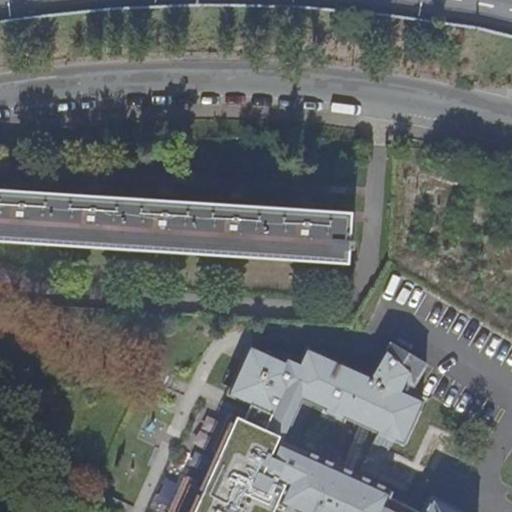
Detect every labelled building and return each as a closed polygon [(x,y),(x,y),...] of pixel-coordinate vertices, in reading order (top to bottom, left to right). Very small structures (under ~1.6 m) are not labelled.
[(0,190),(0,241),(347,261),(348,248),(353,248),(354,239),(348,239),(349,219),(350,211),(0,190)] [(415,385),(427,360),(393,341),(371,377),(314,351),(307,367),(302,365),(290,359),(287,363),(258,350),(250,369),(245,368),(235,391),(250,398),(247,402),(255,405),(247,421),(233,414),(215,452),(222,455),(205,491),(192,485),(178,511),(274,511),(278,504),(296,511),(465,511),(431,495),(422,511),(419,511),(390,497),(392,491),(352,473),(342,468),(286,443),(306,399),(331,410),(346,417),(362,424),(373,429),(406,444),(425,401),(409,394),(404,392),(407,381),(412,384),(415,385)] [(254,348),(245,368),(250,369),(258,350),(254,348)] [(310,349),(302,365),(307,367),(314,351),(310,349)] [(409,394),(412,384),(407,381),(404,392),(409,394)] [(233,395),(247,402),(250,398),(235,391),(233,395)] [(345,420),(346,417),(331,410),(329,414),(345,420)] [(352,473),(373,429),(362,424),(342,468),(352,473)]
